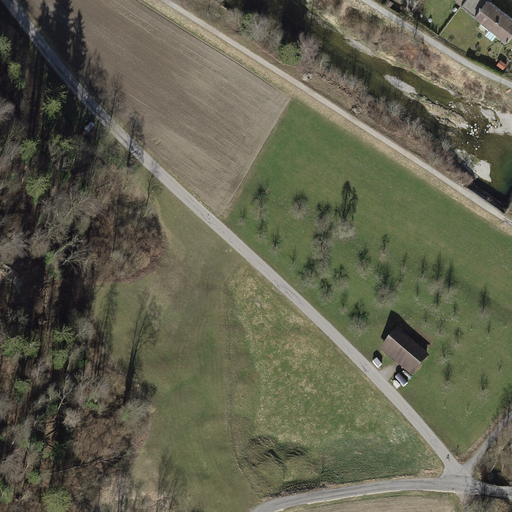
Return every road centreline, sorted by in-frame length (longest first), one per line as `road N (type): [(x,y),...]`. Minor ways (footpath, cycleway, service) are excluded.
road 1 (track): [(460,486),(400,403),(92,106),(7,0)]
road 2 (track): [(164,0),(511,224)]
road 3 (tertiary): [(511,494),(386,486),(260,511)]
road 4 (track): [(511,86),(368,0)]
